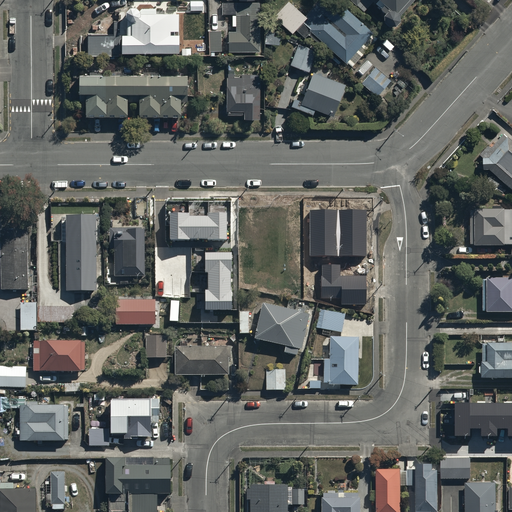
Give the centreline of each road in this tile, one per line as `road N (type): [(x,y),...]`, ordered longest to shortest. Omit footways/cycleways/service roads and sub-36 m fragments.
road 1 (residential): [(207,511),(210,454),(224,434),(259,423),(357,422),(386,412),(399,396),(406,368),(405,217),(391,159)]
road 2 (residential): [(32,164),(391,159)]
road 3 (residential): [(391,159),(511,35)]
road 4 (residential): [(32,164),(31,0)]
